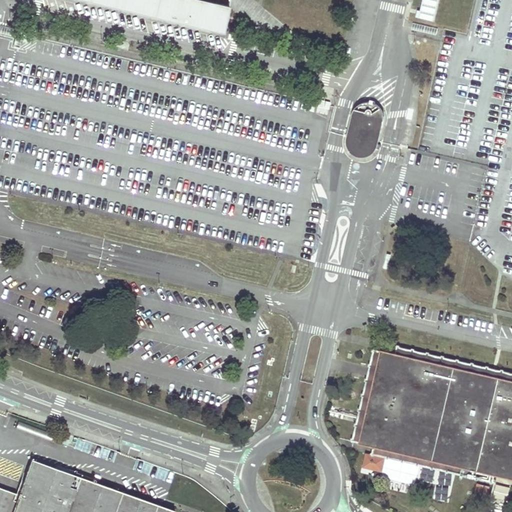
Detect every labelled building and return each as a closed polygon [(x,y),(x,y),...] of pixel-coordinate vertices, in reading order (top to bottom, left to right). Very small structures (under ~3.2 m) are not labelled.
[(88,0),(224,32),(232,0),(88,0)] [(437,21),(439,0),(424,0),(422,19),(437,21)] [(354,105),(349,110),(343,138),(349,151),(362,154),(374,145),(381,116),(376,103),(361,99),(354,105)] [(395,353),(374,348),(352,442),(373,447),(371,453),(496,482),(497,476),(511,479),(511,372),(396,346),(395,353)] [(54,433),(28,423),(25,430),(51,439),(54,433)] [(70,437),(59,433),(55,441),(67,446),(70,437)] [(0,511),(174,511),(175,511),(32,460),(20,495),(0,487),(0,511)]
